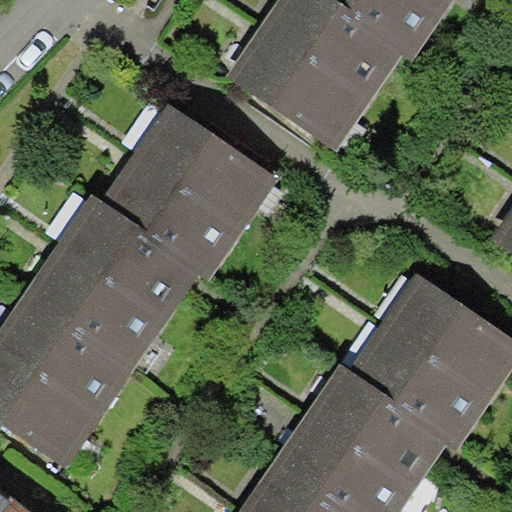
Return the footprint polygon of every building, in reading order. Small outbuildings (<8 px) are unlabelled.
[(270,0),(221,69),(326,146),(432,0),(270,0)] [(89,198),(0,315),(0,427),(56,469),(268,186),(173,114),(102,208),(89,198)] [(511,201),(485,241),(511,259),(511,201)] [(511,346),(403,273),(234,511),(407,511),(511,363),(511,346)] [(0,511),(18,511),(0,497),(0,511)]
